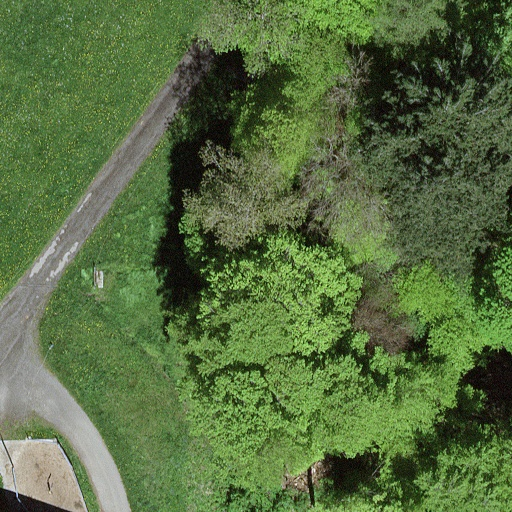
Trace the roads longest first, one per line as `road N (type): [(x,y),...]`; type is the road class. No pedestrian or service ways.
road 1 (track): [(0,350),(221,55),(250,0)]
road 2 (track): [(121,511),(75,421),(2,347)]
